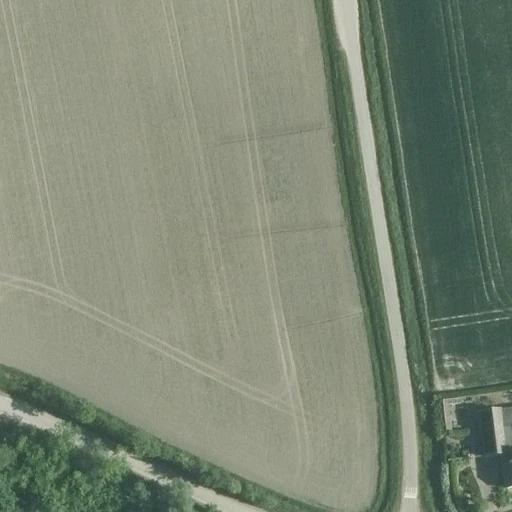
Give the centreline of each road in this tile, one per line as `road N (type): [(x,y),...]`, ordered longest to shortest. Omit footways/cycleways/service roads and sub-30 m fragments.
road 1 (unclassified): [(408,511),(409,437),(346,0)]
road 2 (unclassified): [(0,407),(238,511)]
